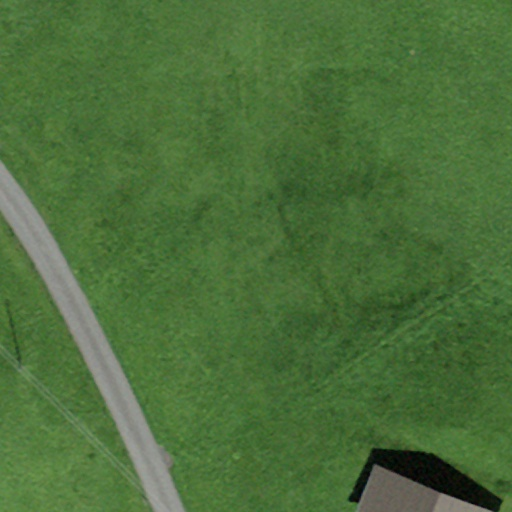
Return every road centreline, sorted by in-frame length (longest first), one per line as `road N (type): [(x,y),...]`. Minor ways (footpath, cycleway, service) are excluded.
road 1 (track): [(142,0),(189,74),(229,234),(274,511)]
road 2 (unclassified): [(0,189),(45,252),(104,363),(170,511)]
